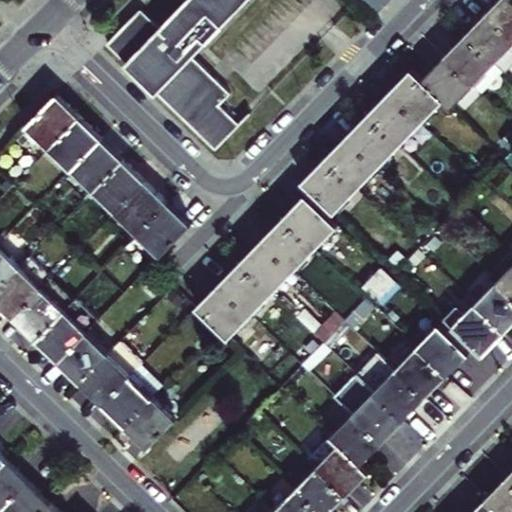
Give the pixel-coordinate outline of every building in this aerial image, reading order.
[(196,57),(250,0),(190,0),(163,30),(141,9),(108,43),(217,148),(240,124),(220,104),(232,92),(196,57)] [(383,7),(376,0),(354,0),(373,18),(383,7)] [(485,12),(511,38),(511,0),(496,0),(495,1),(485,12)] [(474,22),(463,34),(499,69),(511,56),(511,38),(485,12),(474,22)] [(499,69),(463,34),(451,46),(441,56),(469,84),(477,91),(499,69)] [(447,106),(469,84),(441,56),(431,66),(419,79),(439,98),(447,106)] [(439,98),(419,79),(409,70),(400,79),(388,92),(417,120),(439,98)] [(417,120),(388,92),(378,102),(367,113),(396,142),(417,120)] [(55,145),(81,119),(68,107),(59,98),(33,125),(55,145)] [(396,142),(367,113),(357,124),(344,137),(374,165),(396,142)] [(91,129),(81,119),(55,145),(77,166),(103,141),(91,129)] [(322,160),(352,188),(374,165),(344,137),(334,148),(322,160)] [(100,188),(125,162),(113,150),(103,141),(77,166),(100,188)] [(311,171),(301,182),(331,210),(352,188),(322,160),(311,171)] [(123,210),(148,184),(136,173),(125,162),(100,188),(123,210)] [(148,184),(123,210),(144,231),(170,205),(157,193),(148,184)] [(335,227),(306,199),(295,211),(286,220),(314,248),(335,227)] [(179,214),(170,205),(144,231),(167,253),(193,228),(179,214)] [(264,241),(293,270),(314,248),(286,220),(276,230),(264,241)] [(272,290),(293,270),(264,241),(255,251),(243,263),(272,290)] [(0,289),(22,267),(0,246),(0,289)] [(16,318),(44,289),(54,279),(32,257),(22,267),(0,289),(0,302),(4,307),(16,318)] [(511,258),(492,279),(511,298),(511,258)] [(232,273),(221,284),(251,313),(272,290),(243,263),(232,273)] [(394,284),(379,269),(363,286),(378,300),(394,284)] [(511,298),(492,279),(470,302),(501,332),(511,320),(511,298)] [(210,296),(200,307),(220,327),(228,335),(251,313),(221,284),(210,296)] [(37,338),(66,310),(44,289),(16,318),(26,327),(37,338)] [(79,297),(66,310),(37,338),(49,349),(61,361),(89,332),(102,320),(79,297)] [(366,299),(345,320),(355,329),(376,308),(366,299)] [(491,342),(501,332),(470,302),(449,324),(479,353),(491,342)] [(457,361),(466,352),(438,325),(416,347),(444,375),(457,361)] [(110,353),(89,332),(61,361),(70,371),(81,381),(110,353)] [(385,359),(395,368),(416,347),(406,338),(385,359)] [(110,353),(81,381),(91,391),(103,403),(132,374),(144,361),(123,340),(110,353)] [(324,341),(303,364),(310,370),(331,348),(324,341)] [(444,375),(416,347),(395,368),(423,396),(434,385),(444,375)] [(395,368),(374,390),(402,417),(414,405),(423,396),(395,368)] [(352,411),(381,439),(392,427),(402,417),(374,390),(356,372),(335,394),(352,411)] [(154,395),(132,374),(103,403),(113,413),(126,424),(154,395)] [(149,447),(178,418),(154,395),(126,424),(138,436),(149,447)] [(370,450),(381,439),(352,411),(330,434),(341,444),(359,461),(370,450)] [(359,461),(341,444),(319,466),(345,491),(356,480),(366,469),(359,461)] [(0,467),(9,459),(0,450),(0,467)] [(21,470),(9,459),(0,467),(0,511),(32,480),(21,470)] [(345,491),(319,466),(298,488),(321,511),(324,511),(332,504),(345,491)] [(495,485),(484,497),(500,511),(511,511),(511,480),(506,474),(495,485)] [(45,493),(32,480),(0,511),(42,511),(54,501),(45,493)] [(321,511),(298,488),(277,509),(279,511),(321,511)] [(473,508),(468,511),(500,511),(484,497),(473,508)] [(64,511),(65,511),(54,501),(42,511),(64,511)]
